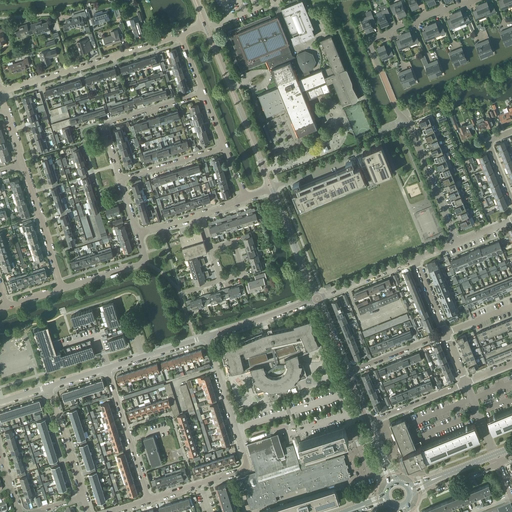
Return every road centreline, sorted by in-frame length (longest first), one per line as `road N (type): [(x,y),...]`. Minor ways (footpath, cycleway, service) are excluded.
road 1 (residential): [(457,242),(368,40),(468,0)]
road 2 (residential): [(0,92),(180,35)]
road 3 (residential): [(255,511),(367,476),(348,415)]
road 4 (residential): [(271,187),(205,25)]
road 5 (residential): [(120,179),(107,122),(203,92)]
road 6 (residential): [(348,415),(342,396),(236,430)]
road 7 (residential): [(193,485),(170,412),(125,425)]
road 8 (residential): [(317,298),(271,187)]
